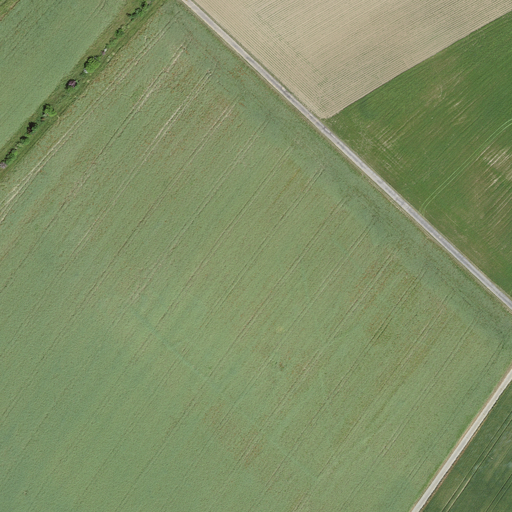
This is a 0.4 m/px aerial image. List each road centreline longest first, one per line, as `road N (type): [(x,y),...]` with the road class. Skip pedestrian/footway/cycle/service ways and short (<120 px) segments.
road 1 (track): [(511,307),(184,0)]
road 2 (track): [(415,511),(511,373)]
